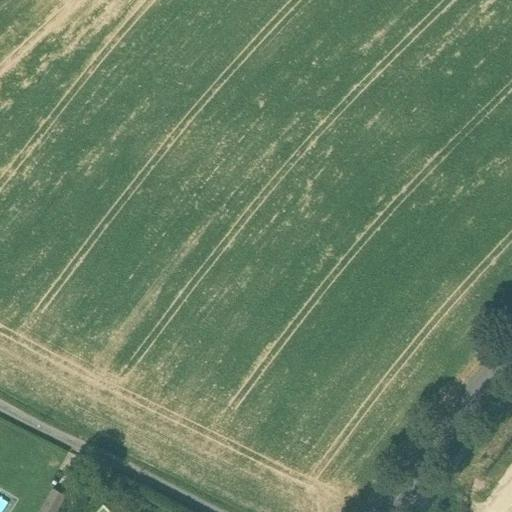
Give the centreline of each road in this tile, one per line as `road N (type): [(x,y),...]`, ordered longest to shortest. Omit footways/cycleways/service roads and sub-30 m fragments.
road 1 (residential): [(0,405),(213,511)]
road 2 (tertiary): [(391,511),(511,356)]
